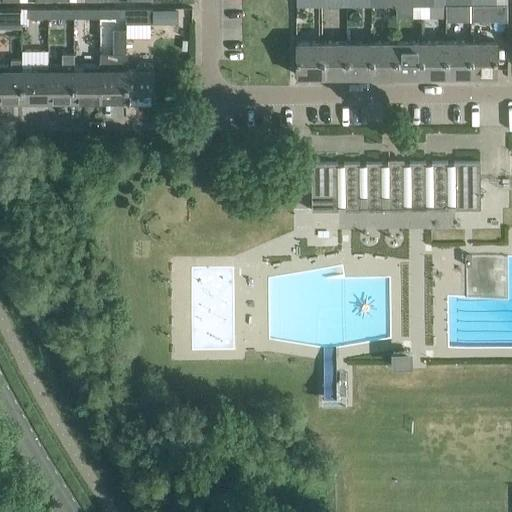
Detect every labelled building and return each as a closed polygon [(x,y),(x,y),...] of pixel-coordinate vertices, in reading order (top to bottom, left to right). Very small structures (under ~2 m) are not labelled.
[(15,19),(23,19),(23,7),(0,7),(0,16),(15,16),(15,19)] [(28,16),(48,16),(48,7),(23,7),(23,19),(28,19),(28,16)] [(74,16),(74,7),(48,7),(48,16),(49,16),(49,21),(74,21),(74,16)] [(74,16),(100,16),(100,7),(74,7),(74,16)] [(100,7),(100,16),(100,28),(127,28),(127,22),(127,7),(100,7)] [(152,7),(127,7),(127,22),(152,22),(152,7)] [(422,40),(397,41),(397,74),(422,73),(422,40)] [(447,40),(422,40),(422,73),(447,73),(447,40)] [(472,40),(447,40),(447,73),(472,73),(472,40)] [(497,40),(472,40),(472,73),(497,73),(497,40)] [(322,74),(322,41),(297,41),(297,74),(322,74)] [(347,41),(322,41),(322,74),(347,74),(347,41)] [(372,41),(347,41),(347,74),(372,74),(372,41)] [(397,41),(372,41),(372,74),(397,74),(397,41)] [(49,63),(49,97),(75,97),(75,63),(75,52),(63,52),(63,63),(49,63)] [(0,97),(23,98),(23,60),(21,60),(21,57),(11,57),(11,64),(0,63),(0,97)] [(31,60),(23,60),(23,98),(49,97),(49,63),(31,63),(31,60)] [(85,63),(75,63),(75,97),(100,97),(100,63),(85,63)] [(125,63),(100,63),(100,97),(127,97),(127,68),(126,68),(125,63)] [(136,68),(127,68),(127,97),(153,97),(153,63),(136,63),(136,68)] [(481,208),(481,178),(481,160),(454,160),(454,162),(448,162),(448,160),(432,160),(432,163),(426,163),(426,160),(410,160),(410,163),(382,163),(382,161),(366,161),(366,163),(360,163),(360,161),(344,161),(344,164),(338,164),(338,161),(312,161),(312,209),(481,208)] [(410,353),(393,353),(393,363),(410,363),(410,353)]
